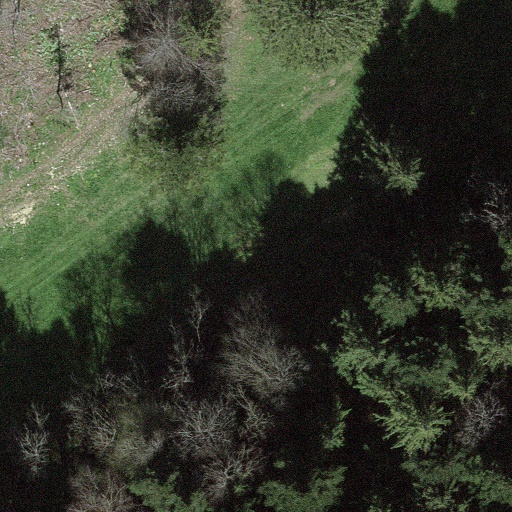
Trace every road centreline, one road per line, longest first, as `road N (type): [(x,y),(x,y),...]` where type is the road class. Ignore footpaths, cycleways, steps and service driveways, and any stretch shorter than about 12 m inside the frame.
road 1 (track): [(374,0),(311,77),(0,223)]
road 2 (track): [(0,205),(233,23),(236,0)]
